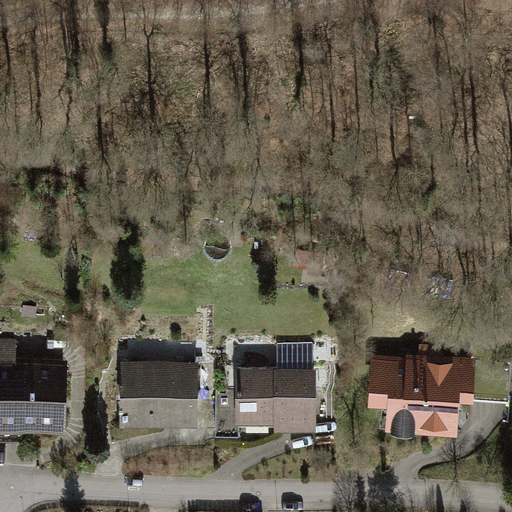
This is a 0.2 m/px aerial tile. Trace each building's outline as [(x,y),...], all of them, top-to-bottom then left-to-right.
[(0,425),(67,426),(68,359),(17,358),(17,340),(0,340),(0,425)] [(415,355),(374,352),(371,402),(390,403),(388,427),(457,432),(460,395),(476,396),(478,360),(441,357),(442,343),(416,341),(415,355)] [(198,362),(124,361),(124,422),(198,423),(198,362)] [(483,363),(481,400),(504,401),(505,364),(483,363)] [(313,366),(239,369),(241,426),(315,423),(313,366)]
